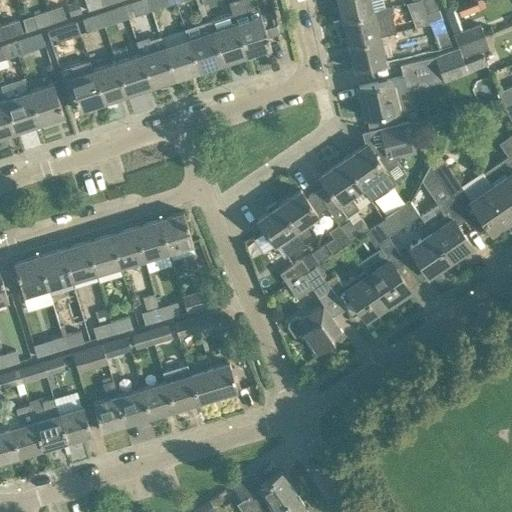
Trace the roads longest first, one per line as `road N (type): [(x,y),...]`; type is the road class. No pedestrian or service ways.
road 1 (residential): [(16,505),(298,418)]
road 2 (residential): [(298,418),(511,274)]
road 3 (residential): [(298,418),(200,187)]
road 4 (residential): [(180,127),(290,91),(304,64),(290,0)]
road 5 (residential): [(0,249),(200,187)]
road 6 (unknown): [(304,64),(323,113),(321,131),(209,209)]
road 7 (residential): [(0,186),(180,127)]
